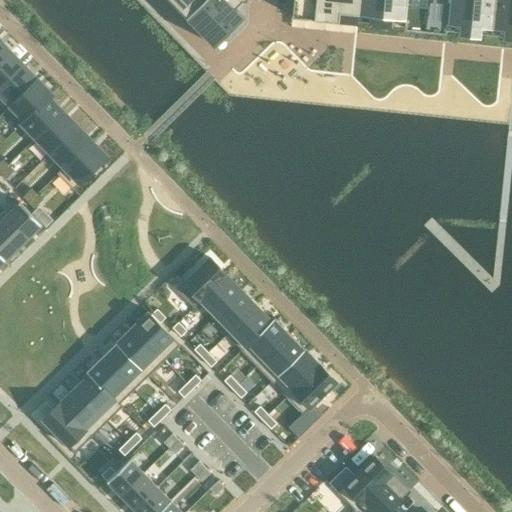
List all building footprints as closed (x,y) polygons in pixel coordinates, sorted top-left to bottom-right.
[(170,0),(173,3),(210,41),(213,44),(215,46),(216,45),(225,37),(244,18),(236,9),(234,7),(240,0),(170,0)] [(293,0),(293,5),(292,16),(357,23),(418,29),(419,19),(421,0),(293,0)] [(511,0),(421,0),(419,19),(418,29),(511,38),(511,0)] [(0,42),(0,62),(10,53),(0,42)] [(10,53),(0,62),(0,90),(24,67),(10,53)] [(24,67),(0,90),(0,93),(12,106),(38,80),(24,67)] [(376,93),(421,94),(422,69),(377,67),(376,93)] [(38,80),(12,106),(26,120),(49,99),(52,95),(38,80)] [(26,120),(23,123),(38,138),(63,113),(49,99),(26,120)] [(63,113),(38,138),(52,153),(77,127),(63,113)] [(77,127),(52,153),(67,168),(92,142),(77,127)] [(92,142),(67,168),(81,182),(107,157),(92,142)] [(3,159),(0,161),(0,173),(8,165),(3,159)] [(8,165),(0,173),(5,179),(14,171),(8,165)] [(30,188),(22,197),(28,203),(36,194),(30,188)] [(36,194),(28,203),(33,208),(42,200),(37,195),(36,194)] [(7,213),(6,214),(29,238),(42,225),(19,202),(7,213)] [(4,210),(0,213),(0,231),(17,249),(29,238),(6,214),(7,213),(4,210)] [(53,221),(47,214),(39,222),(42,225),(46,229),(53,221)] [(0,231),(0,255),(5,261),(17,249),(0,231)] [(210,257),(176,290),(191,305),(225,273),(210,257)] [(225,273),(191,305),(193,307),(198,302),(212,316),(240,289),(225,273)] [(212,317),(211,318),(226,334),(256,305),(240,289),(212,316),(212,317)] [(256,305),(226,334),(240,349),(240,350),(241,350),(274,318),(273,317),(271,320),(256,305)] [(157,308),(151,314),(159,323),(165,317),(157,308)] [(147,311),(132,326),(164,359),(179,344),(159,323),(151,314),(147,311)] [(274,318),(241,350),(256,366),(290,334),(274,318)] [(178,322),(172,328),(180,336),(186,331),(178,322)] [(132,326),(116,341),(149,374),(164,359),(132,326)] [(290,334),(256,366),(271,382),(305,350),(290,334)] [(116,341),(101,356),(133,389),(149,374),(116,341)] [(199,344),(194,350),(202,358),(208,353),(199,344)] [(305,350),(271,382),(287,398),(320,366),(305,350)] [(208,353),(202,358),(210,367),(216,362),(208,353)] [(101,356),(86,371),(88,374),(121,407),(122,406),(120,403),(133,389),(101,356)] [(320,366),(287,398),(302,414),(290,426),(300,437),(323,414),(313,403),(336,381),(320,366)] [(88,374),(73,389),(105,422),(121,407),(88,374)] [(195,375),(186,384),(192,389),(201,381),(195,375)] [(230,375),(224,381),(232,389),(238,384),(230,375)] [(186,384),(178,392),(183,398),(192,389),(186,384)] [(238,384),(232,389),(241,398),(246,393),(238,384)] [(73,389),(57,404),(90,437),(105,422),(73,389)] [(57,404),(42,419),(75,452),(90,437),(57,404)] [(165,405),(156,413),(162,419),(170,410),(165,405)] [(260,406),(254,412),(262,420),(268,415),(260,406)] [(156,413),(148,421),(153,427),(162,419),(156,413)] [(268,415),(262,420),(271,429),(276,423),(268,415)] [(136,433),(127,441),(133,447),(141,439),(136,433)] [(172,433),(164,441),(169,447),(178,439),(172,433)] [(178,439),(169,447),(175,453),(183,445),(178,439)] [(127,441),(118,450),(124,455),(133,447),(127,441)] [(345,466),(327,483),(353,510),(391,473),(373,455),(354,475),(345,466)] [(130,458),(106,481),(120,495),(144,472),(130,458)] [(199,461),(190,469),(195,475),(204,467),(199,461)] [(204,467),(195,475),(201,481),(210,473),(204,467)] [(107,469),(98,477),(104,483),(112,474),(107,469)] [(143,473),(120,496),(133,510),(157,487),(143,473)] [(391,473),(353,510),(355,511),(388,511),(408,491),(391,473)] [(218,481),(209,489),(215,495),(224,487),(218,481)] [(157,487),(133,510),(135,511),(158,511),(170,500),(157,487)] [(182,511),(170,500),(158,511),(182,511)]
